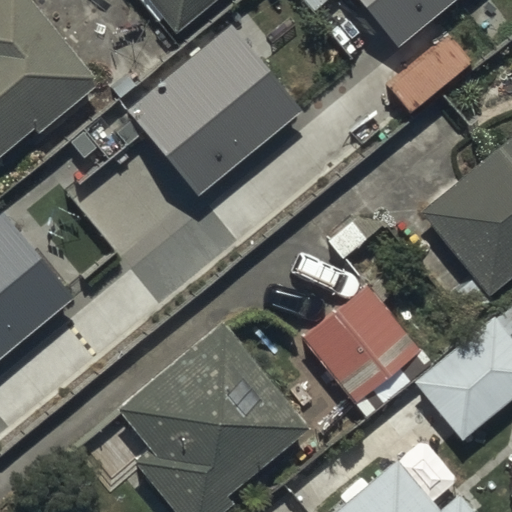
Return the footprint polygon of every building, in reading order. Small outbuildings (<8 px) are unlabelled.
[(96,94),(19,0),(0,0),(0,163),(31,138),(36,143),(96,94)] [(135,0),(170,42),(219,0),(135,0)] [(511,141),(416,218),(469,285),(446,303),(464,325),(492,303),(487,297),(511,277),(511,141)] [(121,224),(110,233),(78,195),(0,259),(0,380),(17,402),(155,288),(152,284),(163,275),(121,224)] [(416,354),(361,289),(296,343),(350,409),(416,354)] [(410,388),(459,447),(511,403),(511,347),(492,322),(410,388)] [(226,502),(304,438),(220,334),(87,442),(119,481),(134,469),(168,511),(230,511),(233,510),(226,502)] [(429,511),(393,467),(338,511),(461,511),(453,501),(440,511),(429,511)]
